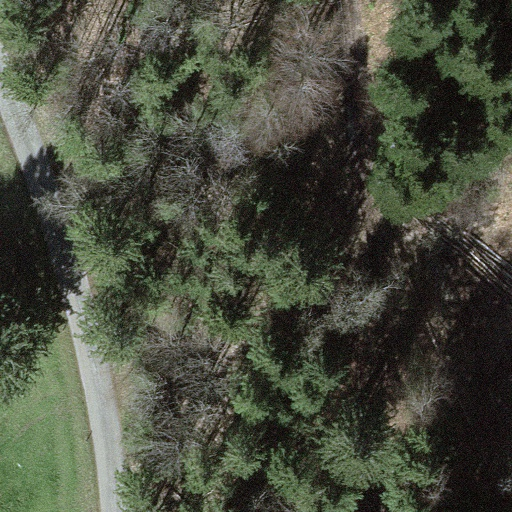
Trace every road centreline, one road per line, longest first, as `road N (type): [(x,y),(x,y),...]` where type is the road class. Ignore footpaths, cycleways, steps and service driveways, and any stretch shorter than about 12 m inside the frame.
road 1 (unclassified): [(133,511),(135,405),(108,242),(23,0)]
road 2 (track): [(377,511),(378,363),(344,0)]
